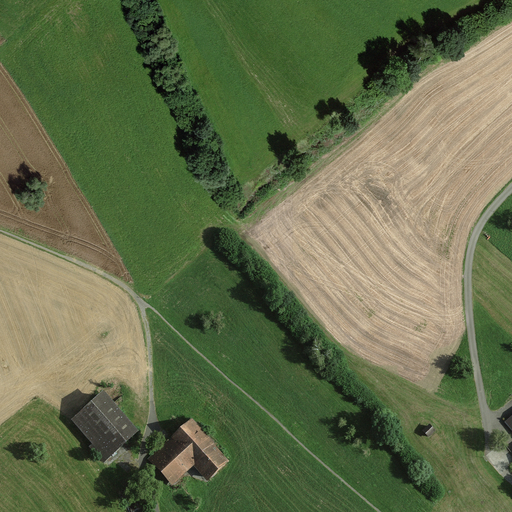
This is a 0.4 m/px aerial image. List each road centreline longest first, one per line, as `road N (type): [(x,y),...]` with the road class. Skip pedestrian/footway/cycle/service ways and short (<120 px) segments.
road 1 (track): [(511,478),(491,448),(467,271),(474,240),(511,188)]
road 2 (track): [(140,299),(152,400),(143,461),(157,511)]
